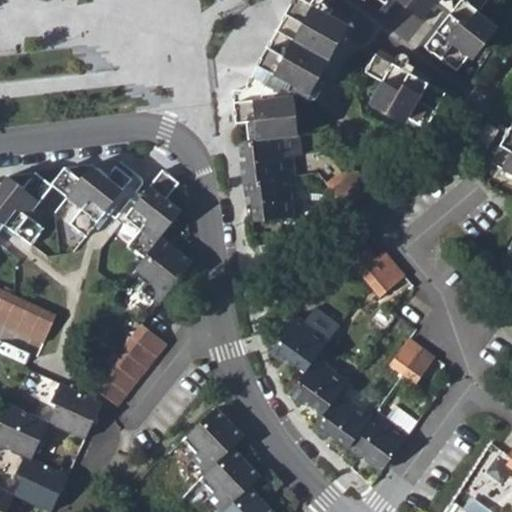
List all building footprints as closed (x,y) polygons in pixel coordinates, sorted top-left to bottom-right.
[(255,122),(258,142),(297,137),(292,98),(296,88),(310,94),(312,95),(322,79),(319,79),(341,38),(344,39),(350,27),(336,20),(342,9),(327,0),(309,0),(308,3),(301,0),(293,0),(245,89),(233,91),(236,123),(255,122)] [(394,0),(396,1),(424,23),(435,10),(432,7),(438,0),(394,0)] [(486,0),(462,0),(449,18),(443,14),(432,29),(436,33),(424,48),(456,71),(493,24),(477,12),(486,0)] [(364,71),(366,73),(376,55),(373,53),(364,71)] [(408,73),(390,63),(376,55),(366,73),(383,82),(373,99),(426,128),(445,93),(429,84),(431,78),(412,67),(408,73)] [(491,163),(511,174),(511,125),(510,129),(491,163)] [(247,158),(249,181),(289,177),(294,177),(292,158),(299,156),(297,137),(258,142),(239,144),(240,157),(247,158)] [(52,185),(53,187),(83,210),(71,225),(86,239),(112,207),(120,213),(141,188),(143,185),(143,182),(142,180),(120,162),(108,179),(92,166),(80,183),(65,169),(52,185)] [(350,163),(337,175),(360,198),(371,187),(350,163)] [(129,247),(145,259),(161,238),(182,211),(168,200),(179,185),(172,178),(163,172),(126,218),(141,231),(129,247)] [(0,220),(31,245),(44,229),(29,217),(53,187),(52,185),(37,175),(26,189),(8,176),(0,185),(0,220)] [(326,184),(337,197),(349,208),(360,198),(337,175),(326,184)] [(294,216),(289,177),(249,181),(243,182),(245,198),(252,197),(254,222),(294,216)] [(192,262),(161,238),(145,259),(133,274),(148,286),(143,292),(160,305),(193,266),(192,262)] [(260,264),(277,262),(275,244),(258,246),(260,264)] [(346,268),(358,283),(364,279),(360,272),(377,258),(367,248),(346,268)] [(364,279),(369,285),(393,264),(383,253),(377,258),(360,272),(364,279)] [(380,296),(404,276),(393,264),(369,285),(380,296)] [(0,289),(0,324),(44,345),(58,316),(4,292),(0,289)] [(296,317),(270,354),(283,364),(286,358),(304,372),(315,357),(339,326),(315,309),(304,323),(296,317)] [(143,326),(94,387),(110,400),(118,406),(167,345),(143,326)] [(390,365),(402,374),(421,348),(409,339),(390,365)] [(416,384),(434,358),(421,348),(402,374),(416,384)] [(347,381),(315,357),(304,372),(287,393),(289,397),(300,404),(304,399),(324,413),(339,392),(347,381)] [(85,440),(102,404),(67,388),(50,424),(85,440)] [(372,416),(339,392),(324,413),(311,429),(324,439),(328,436),(348,449),(372,416)] [(385,417),(376,411),(372,416),(348,449),(360,457),(365,452),(385,467),(417,422),(395,405),(385,417)] [(244,438),(215,407),(183,440),(196,455),(192,459),(206,474),(233,447),(244,438)] [(0,435),(0,445),(33,460),(50,424),(13,408),(0,435)] [(222,511),(225,511),(250,488),(261,477),(233,447),(206,474),(200,480),(212,493),(208,498),(222,511)] [(52,511),(68,476),(33,460),(16,495),(52,511)] [(0,487),(0,511),(8,511),(16,495),(0,487)] [(272,511),(250,488),(225,511),(272,511)] [(465,511),(494,511),(474,498),(465,511)]
